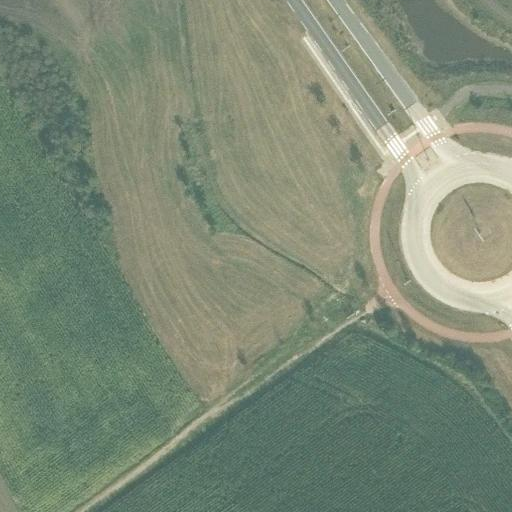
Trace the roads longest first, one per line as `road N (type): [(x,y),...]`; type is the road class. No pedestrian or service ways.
road 1 (track): [(393,291),(82,511)]
road 2 (secondary): [(289,0),(423,198)]
road 3 (secondary): [(461,169),(335,0)]
road 4 (secondary): [(423,198),(414,239),(429,274),(460,295),(497,296)]
